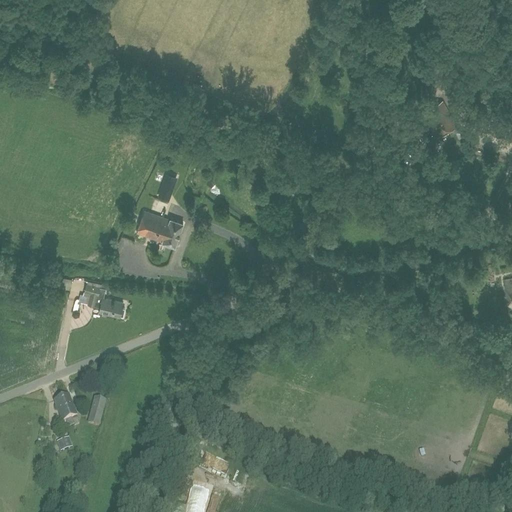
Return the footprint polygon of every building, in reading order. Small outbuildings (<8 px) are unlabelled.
[(435,137),(456,127),(442,101),(422,112),(435,137)] [(483,128),(488,114),(472,107),(466,122),(483,128)] [(511,119),(492,112),(487,127),(511,136),(511,119)] [(158,198),(167,202),(176,178),(166,175),(158,198)] [(162,241),(169,221),(144,212),(137,232),(162,241)] [(169,221),(162,241),(161,242),(174,246),(182,224),(169,220),(169,221)] [(98,312),(119,317),(123,302),(102,297),(105,289),(86,284),(84,292),(83,291),(82,294),(80,294),(78,301),(75,301),(75,303),(74,303),(71,315),(75,318),(79,316),(80,312),(77,309),(79,309),(81,303),(88,304),(94,306),(94,304),(100,306),(98,312)] [(68,395),(61,398),(69,418),(69,419),(71,418),(76,416),(77,416),(68,395)] [(69,418),(61,398),(54,401),(62,422),(65,421),(68,427),(74,425),(72,420),(71,418),(69,419),(69,418)] [(100,426),(106,401),(96,399),(90,423),(100,426)] [(72,447),(68,438),(57,442),(61,451),(72,447)]
